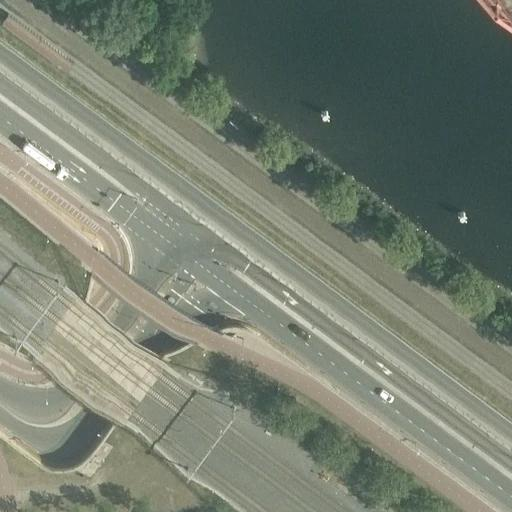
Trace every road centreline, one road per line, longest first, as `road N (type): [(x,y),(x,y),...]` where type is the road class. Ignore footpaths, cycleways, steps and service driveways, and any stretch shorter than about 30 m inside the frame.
road 1 (secondary): [(511,432),(0,52)]
road 2 (secondary): [(194,267),(511,502)]
road 3 (secondary): [(511,466),(197,235)]
road 4 (tertiary): [(0,424),(47,444),(78,431),(194,267)]
road 5 (secondary): [(197,235),(0,86)]
road 6 (tertiary): [(168,248),(53,398),(31,403),(0,391)]
road 7 (secondary): [(0,120),(168,248)]
